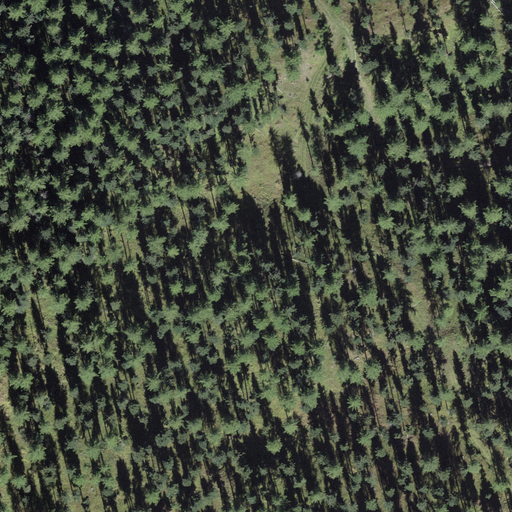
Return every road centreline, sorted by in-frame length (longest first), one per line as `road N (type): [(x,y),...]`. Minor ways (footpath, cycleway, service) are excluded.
road 1 (track): [(315,0),(334,34),(313,84),(304,191),(408,291),(444,356),(464,424),(511,481)]
road 2 (track): [(330,19),(348,38),(369,136),(389,159),(474,165),(511,158)]
